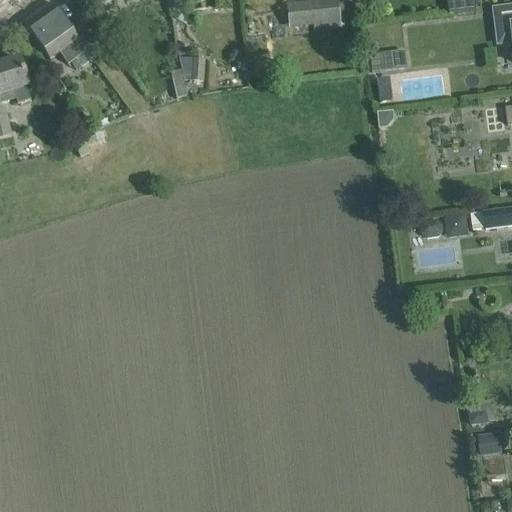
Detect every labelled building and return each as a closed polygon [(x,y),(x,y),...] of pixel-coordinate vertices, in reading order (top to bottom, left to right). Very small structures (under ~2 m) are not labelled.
[(446,0),(448,15),(476,12),(474,0),(446,0)] [(338,1),(288,6),(290,29),(340,23),(338,1)] [(68,66),(85,53),(77,41),(63,21),(51,5),(24,25),(36,41),(49,61),(59,54),(68,66)] [(511,8),(495,11),(498,39),(511,36),(511,8)] [(383,54),(370,55),(372,73),(385,72),(383,54)] [(203,81),(205,55),(196,55),(194,81),(203,81)] [(0,66),(0,105),(15,101),(17,106),(30,102),(26,88),(27,88),(25,80),(19,61),(0,66)] [(374,99),(386,99),(387,81),(375,80),(374,99)] [(0,140),(11,137),(4,109),(0,109),(0,140)] [(392,115),(377,116),(378,130),(386,129),(393,121),(392,115)] [(486,231),(511,227),(511,210),(483,214),(486,231)] [(480,214),(471,215),(473,232),(482,231),(480,214)] [(425,223),(421,228),(421,235),(427,240),(438,239),(443,233),(442,226),(436,222),(425,223)] [(433,293),(422,294),(424,306),(435,305),(433,293)] [(467,416),(469,429),(488,426),(487,413),(467,416)] [(478,437),(481,457),(501,454),(498,434),(478,437)]
